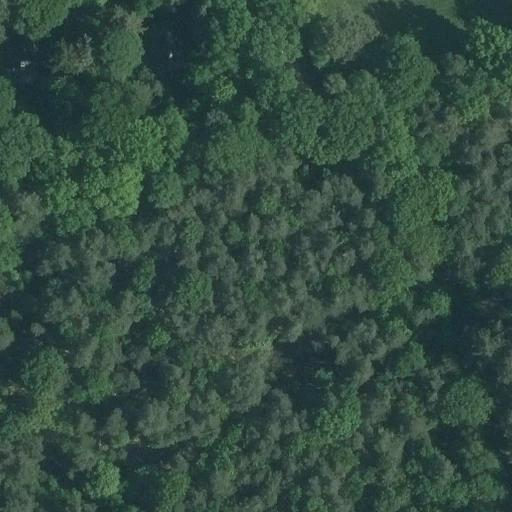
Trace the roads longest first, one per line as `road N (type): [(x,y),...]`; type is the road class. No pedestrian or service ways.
road 1 (track): [(379,103),(497,511)]
road 2 (track): [(0,203),(379,103)]
road 3 (track): [(379,103),(511,65)]
road 4 (track): [(254,0),(310,122)]
